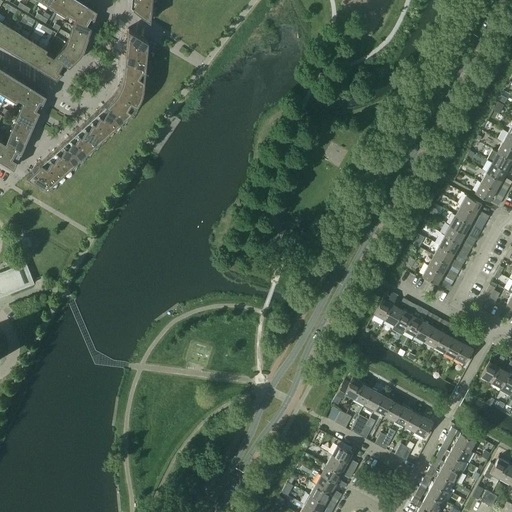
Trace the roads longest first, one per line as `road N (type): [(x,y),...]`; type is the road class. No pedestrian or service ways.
road 1 (tertiary): [(216,511),(287,400),(499,0)]
road 2 (tertiary): [(480,0),(204,511)]
road 3 (residential): [(415,472),(494,324)]
